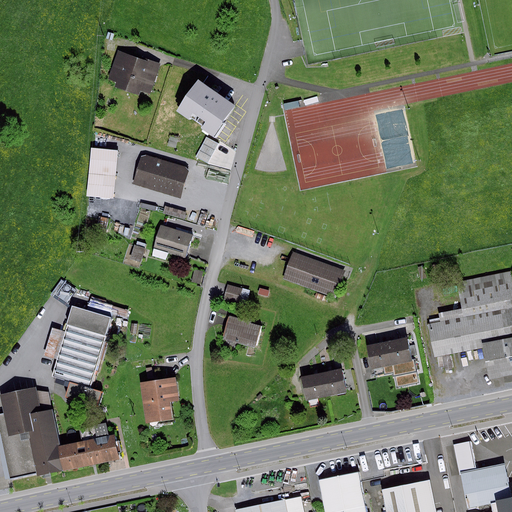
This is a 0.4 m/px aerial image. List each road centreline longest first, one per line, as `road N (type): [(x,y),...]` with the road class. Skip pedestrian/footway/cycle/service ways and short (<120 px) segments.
road 1 (residential): [(274,0),(277,28),(195,357),(210,467)]
road 2 (secondary): [(210,467),(511,404)]
road 3 (secondary): [(0,510),(188,471)]
